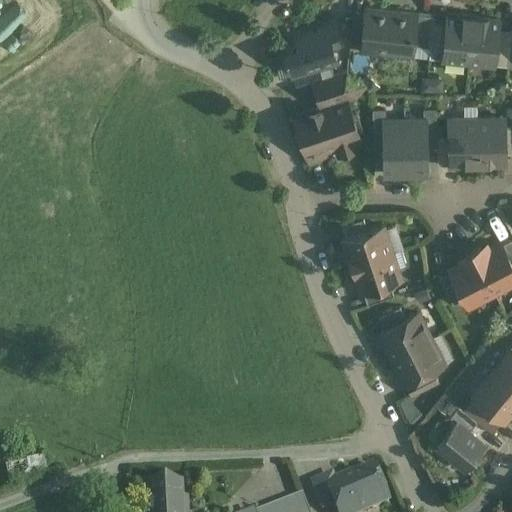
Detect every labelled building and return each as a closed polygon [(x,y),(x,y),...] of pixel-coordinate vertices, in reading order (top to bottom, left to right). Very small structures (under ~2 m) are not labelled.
[(416,14),(366,8),(362,45),(360,45),(359,51),(376,53),(376,50),(412,54),(413,43),(416,14)] [(434,12),(417,10),(416,14),(413,43),(430,44),(433,23),(434,12)] [(473,18),(448,15),(447,25),(443,59),(469,62),(473,18)] [(498,20),(473,18),(469,62),(493,65),(497,30),(498,20)] [(447,25),(433,23),(430,44),(431,44),(429,58),(443,59),(447,25)] [(293,75),(337,62),(332,46),(339,44),(334,27),(296,38),(300,52),(287,56),(293,75)] [(511,32),(497,30),(493,65),(508,66),(511,32)] [(347,71),(313,81),(321,107),(347,99),(347,100),(356,97),(365,86),(347,71)] [(321,107),(294,117),(307,157),(308,157),(311,166),(328,160),(325,151),(336,147),(339,154),(356,149),(354,141),(360,139),(347,100),(347,99),(321,107)] [(436,108),(423,108),(423,119),(425,119),(425,145),(437,144),(437,139),(436,108)] [(386,120),(385,109),(372,109),(373,145),(385,145),(384,120),(386,120)] [(477,164),(476,118),(449,119),(449,139),(450,165),(477,164)] [(504,128),(504,118),(476,118),(477,164),(505,164),(504,128)] [(425,145),(425,119),(423,119),(405,120),(405,174),(426,173),(425,145)] [(405,174),(405,120),(386,120),(384,120),(385,145),(385,174),(405,174)] [(449,139),(437,139),(437,144),(437,146),(437,165),(450,165),(449,139)] [(363,219),(342,226),(345,238),(367,230),(363,219)] [(345,238),(343,238),(352,266),(391,253),(382,225),(367,230),(345,238)] [(511,239),(501,245),(511,265),(511,239)] [(511,265),(501,245),(500,243),(482,252),(480,247),(473,251),(494,292),(511,283),(511,265)] [(494,292),(473,251),(466,255),(468,259),(450,268),(451,270),(465,297),(469,305),(494,292)] [(391,253),(352,266),(362,293),(363,293),(390,284),(401,280),(391,253)] [(451,270),(439,276),(453,303),(465,297),(451,270)] [(390,284),(363,293),(367,304),(394,295),(390,284)] [(400,307),(379,318),(385,330),(406,319),(400,307)] [(385,330),(380,333),(392,358),(431,338),(418,313),(406,319),(385,330)] [(431,338),(392,358),(405,383),(410,380),(432,369),(444,363),(431,338)] [(511,348),(511,349),(492,372),(511,388),(511,348)] [(432,369),(410,380),(417,392),(438,382),(432,369)] [(511,411),(511,388),(492,372),(473,396),(503,420),(504,421),(511,411)] [(503,420),(475,397),(464,410),(477,422),(492,433),(503,420)] [(464,410),(458,406),(450,416),(456,421),(457,420),(469,431),(477,422),(464,410)] [(469,431),(457,420),(456,421),(436,446),(465,469),(485,444),(469,431)] [(336,485),(327,489),(334,506),(336,511),(365,511),(388,502),(376,474),(375,474),(373,469),(369,471),(336,485)] [(332,477),(311,486),(321,511),(334,506),(327,489),(336,485),(332,477)] [(182,511),(181,484),(148,486),(149,511),(182,511)] [(308,511),(302,495),(259,511),(308,511)]
